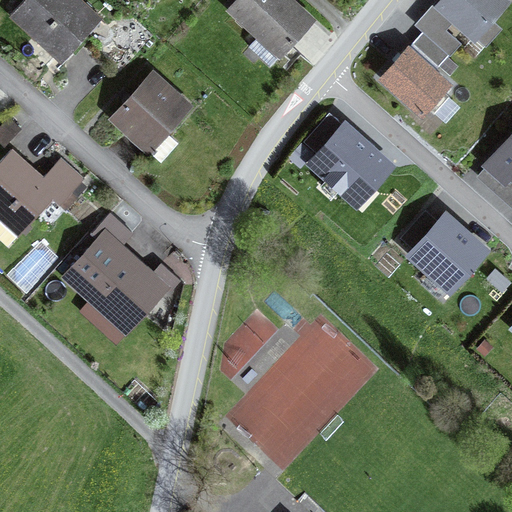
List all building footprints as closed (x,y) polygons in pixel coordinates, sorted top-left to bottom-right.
[(101,15),(84,0),(19,0),(8,12),(61,59),(101,15)] [(313,19),(289,0),(234,0),(221,16),(277,63),(313,19)] [(503,0),(444,0),(440,6),(472,35),(504,0),(503,0)] [(424,29),(379,76),(422,116),(450,86),(435,71),(450,55),(424,29)] [(195,105),(151,68),(108,118),(152,155),(195,105)] [(22,131),(7,116),(0,123),(0,144),(4,148),(22,131)] [(356,204),(390,165),(343,124),(309,163),(356,204)] [(511,138),(480,174),(498,189),(511,175),(511,138)] [(44,181),(15,154),(0,170),(0,215),(23,236),(74,181),(57,166),(44,181)] [(133,235),(107,211),(87,233),(99,244),(67,279),(112,320),(148,280),(167,296),(182,280),(161,262),(152,272),(123,246),(133,235)] [(481,252),(442,216),(408,253),(447,289),(481,252)]
